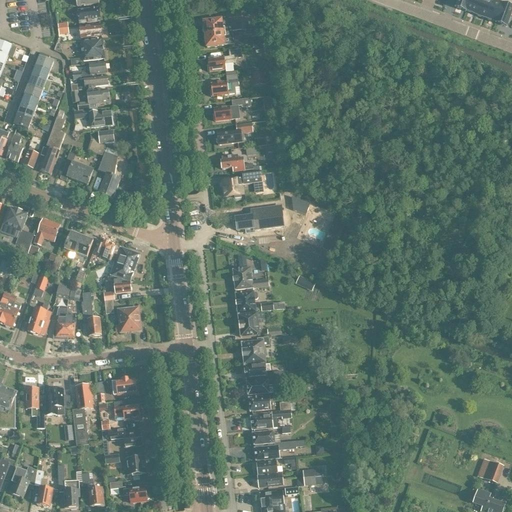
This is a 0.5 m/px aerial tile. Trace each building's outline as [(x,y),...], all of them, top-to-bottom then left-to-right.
[(457,0),(455,7),(466,11),(470,0),(457,0)] [(470,0),(466,11),(467,11),(476,14),(481,0),(470,0)] [(481,0),(476,14),(486,18),(493,0),(481,0)] [(493,0),(486,18),(496,21),(496,22),(504,0),(493,0)] [(511,2),(505,0),(504,0),(496,22),(507,26),(511,15),(511,2)] [(78,11),(80,24),(101,22),(99,9),(78,11)] [(203,21),(205,34),(233,31),(238,30),(245,29),(244,23),(226,25),(226,26),(223,26),(223,25),(224,25),(223,20),(222,21),(222,19),(203,21)] [(101,25),(80,27),(81,39),(103,36),(101,25)] [(233,31),(205,34),(206,47),(234,44),(233,31)] [(82,42),(84,62),(105,59),(103,39),(82,42)] [(0,52),(8,56),(12,46),(0,41),(0,52)] [(242,50),(230,51),(230,56),(208,59),(210,73),(226,71),(225,64),(236,62),(236,58),(243,57),(242,50)] [(0,63),(5,66),(8,56),(0,52),(0,63)] [(49,72),(53,62),(39,57),(36,66),(49,72)] [(90,72),(73,74),(74,80),(85,79),(93,78),(107,76),(107,73),(106,62),(89,64),(90,72)] [(46,81),(49,72),(36,66),(32,76),(46,81)] [(254,84),(267,83),(266,72),(253,74),(254,84)] [(211,84),(212,90),(211,90),(211,96),(213,96),(213,97),(221,96),(235,95),(234,88),(239,87),(237,75),(227,76),(227,82),(211,84)] [(46,81),(32,76),(29,85),(42,91),(48,93),(51,83),(46,81)] [(95,91),(94,87),(108,85),(107,76),(93,78),(85,79),(86,88),(87,88),(88,92),(95,91)] [(39,100),(42,91),(29,85),(25,95),(39,100)] [(95,91),(88,92),(89,101),(77,102),(79,112),(90,110),(90,109),(98,108),(98,104),(110,102),(109,90),(95,91)] [(25,95),(21,104),(35,110),(39,100),(25,95)] [(214,109),(215,114),(214,114),(214,121),(216,121),(216,122),(232,120),(231,112),(234,112),(234,113),(243,112),(243,108),(252,107),(251,99),(233,101),(233,107),(214,109)] [(21,104),(18,114),(32,119),(35,110),(21,104)] [(64,112),(60,111),(47,147),(49,147),(48,148),(45,156),(40,171),(51,175),(60,151),(59,151),(66,133),(61,132),(66,121),(62,119),(64,112)] [(77,112),(78,120),(90,118),(92,128),(113,126),(111,112),(106,113),(106,111),(97,112),(97,113),(90,113),(90,111),(77,112)] [(18,114),(14,124),(28,129),(32,119),(18,114)] [(218,139),(217,140),(217,143),(218,144),(218,145),(244,142),(243,133),(253,132),(252,123),(236,125),(237,131),(217,134),(218,139)] [(9,133),(0,129),(0,155),(1,156),(7,141),(2,139),(3,135),(7,137),(9,133)] [(90,146),(88,150),(91,151),(103,155),(105,148),(105,144),(115,142),(114,131),(91,134),(92,140),(90,146)] [(22,138),(15,136),(11,144),(12,145),(7,158),(18,163),(23,149),(18,147),(22,138)] [(39,155),(29,151),(23,165),(33,169),(39,155)] [(118,157),(105,153),(98,171),(106,175),(99,194),(113,199),(121,180),(114,177),(118,157)] [(237,155),(223,157),(223,161),(221,162),(221,163),(219,163),(220,168),(221,168),(222,170),(234,169),(234,172),(253,170),(253,164),(244,165),(243,159),(237,160),(237,155)] [(72,166),(66,164),(60,179),(67,181),(68,178),(88,185),(94,170),(73,163),(72,166)] [(223,182),(224,188),(223,189),(224,194),(225,194),(225,197),(235,195),(235,198),(242,197),(241,194),(243,194),(241,185),(262,182),(260,171),(240,174),(241,179),(223,182)] [(310,204),(292,197),(293,210),(306,215),(310,204)] [(281,206),(258,209),(261,230),(284,227),(284,226),(288,225),(287,220),(283,220),(281,206)] [(9,207),(0,232),(17,238),(20,230),(22,231),(28,214),(9,207)] [(236,221),(234,221),(235,229),(237,229),(237,231),(246,230),(247,233),(255,232),(255,231),(261,230),(258,209),(252,210),(253,216),(236,218),(236,221)] [(347,218),(337,213),(323,247),(333,251),(347,218)] [(44,238),(46,239),(55,242),(61,226),(43,219),(34,243),(41,246),(44,238)] [(33,235),(22,231),(17,244),(23,246),(23,249),(28,250),(29,248),(28,248),(33,235)] [(83,236),(71,232),(65,249),(71,252),(69,257),(74,259),(76,254),(83,236)] [(83,236),(76,254),(87,258),(94,241),(83,236)] [(109,260),(114,245),(102,240),(102,242),(98,241),(93,254),(97,255),(109,260)] [(131,282),(141,254),(114,245),(109,260),(115,262),(110,275),(131,282)] [(31,246),(28,254),(34,256),(37,247),(31,246)] [(240,270),(233,270),(235,291),(254,289),(254,288),(269,286),(268,280),(253,281),(251,268),(244,269),(242,257),(238,256),(240,270)] [(57,258),(51,272),(57,274),(63,260),(57,258)] [(0,268),(0,270),(5,273),(8,263),(3,261),(0,268)] [(88,270),(81,267),(76,281),(82,284),(88,270)] [(36,289),(42,275),(41,275),(41,274),(35,272),(31,282),(37,284),(36,288),(36,289)] [(42,275),(36,289),(45,292),(49,278),(42,275)] [(114,283),(116,293),(132,292),(131,282),(110,275),(111,281),(115,281),(115,283),(114,283)] [(300,276),(297,282),(303,284),(306,279),(300,276)] [(72,286),(61,283),(58,297),(68,300),(72,286)] [(72,288),(70,295),(80,297),(82,290),(72,288)] [(115,299),(114,292),(104,293),(105,300),(115,299)] [(236,294),(239,314),(257,312),(274,310),(273,303),(261,305),(261,306),(256,307),(255,299),(257,299),(258,298),(258,294),(256,292),(254,293),(254,292),(236,294)] [(13,302),(16,296),(7,293),(5,299),(9,300),(13,302)] [(84,303),(82,303),(84,322),(88,322),(90,337),(102,335),(100,318),(94,319),(91,293),(83,294),(84,303)] [(21,305),(13,302),(9,300),(6,306),(7,307),(0,323),(13,328),(19,312),(19,311),(21,305)] [(113,300),(105,301),(106,314),(114,313),(113,300)] [(42,309),(35,307),(28,331),(33,333),(34,335),(36,336),(38,334),(40,335),(41,335),(45,336),(50,321),(52,312),(47,311),(49,304),(44,303),(42,309)] [(139,308),(118,310),(121,333),(141,331),(139,308)] [(66,338),(67,310),(59,309),(57,318),(56,330),(54,330),(54,339),(63,339),(63,338),(66,338)] [(72,310),(67,310),(66,338),(68,338),(75,338),(76,315),(72,314),(72,310)] [(258,313),(239,315),(241,337),(260,335),(258,313)] [(266,362),(264,345),(270,345),(269,337),(257,338),(258,342),(242,343),(245,365),(266,362)] [(283,378),(283,371),(272,372),(272,373),(267,374),(267,371),(271,371),(270,363),(245,366),(247,379),(255,378),(255,381),(268,380),(280,378),(283,378)] [(0,429),(15,430),(16,398),(17,393),(1,386),(3,380),(0,378),(0,429)] [(120,395),(120,396),(136,394),(136,392),(137,390),(137,387),(136,386),(135,380),(129,380),(129,379),(121,380),(121,381),(113,382),(114,396),(120,395)] [(268,380),(255,381),(247,382),(248,395),(273,393),(272,385),(269,386),(268,380)] [(93,409),(92,401),(91,386),(89,387),(88,386),(85,386),(84,387),(76,388),(78,411),(73,412),(77,448),(89,447),(84,410),(93,409)] [(47,416),(58,417),(58,408),(64,407),(64,391),(62,391),(62,389),(56,389),(56,391),(51,391),(51,397),(47,397),(47,416)] [(39,390),(26,390),(26,410),(32,410),(32,417),(37,417),(37,429),(45,429),(45,402),(39,402),(39,390)] [(249,398),(250,412),(272,410),(271,400),(274,399),(274,396),(270,397),(270,396),(249,398)] [(280,402),(281,411),(281,412),(291,411),(291,410),(291,401),(280,402)] [(125,402),(114,403),(116,422),(124,421),(124,422),(134,421),(135,422),(139,422),(139,420),(140,420),(139,407),(126,408),(125,402)] [(281,411),(270,412),(271,415),(251,416),(252,430),(274,429),(273,418),(278,418),(278,417),(281,417),(291,415),(291,411),(281,412),(281,411)] [(124,429),(102,432),(103,440),(110,439),(110,442),(124,440),(125,448),(142,446),(142,445),(143,443),(143,440),(141,439),(140,434),(125,435),(124,429)] [(275,443),(280,443),(279,435),(274,436),(274,431),(254,433),(255,445),(275,443)] [(298,447),(298,442),(280,443),(275,443),(276,446),(255,448),(256,460),(280,458),(280,451),(297,449),(297,447),(298,447)] [(103,458),(104,465),(117,464),(116,456),(103,458)] [(295,457),(285,458),(286,464),(292,464),(292,470),(296,469),(295,457)] [(126,461),(122,462),(122,468),(127,468),(128,476),(145,474),(143,458),(126,460),(126,461)] [(0,489),(5,476),(10,478),(16,464),(6,460),(4,465),(0,463),(0,489)] [(279,474),(277,461),(257,463),(258,476),(279,474)] [(492,462),(485,480),(498,484),(504,467),(492,462)] [(58,466),(58,477),(59,494),(64,494),(65,510),(70,509),(71,511),(76,510),(76,509),(77,509),(76,498),(78,498),(78,483),(69,484),(69,483),(64,483),(64,477),(64,466),(58,466)] [(29,484),(34,486),(37,470),(36,470),(28,467),(27,472),(17,468),(12,482),(15,483),(13,487),(12,487),(10,492),(11,493),(11,494),(23,499),(29,484)] [(298,486),(323,483),(321,469),(296,472),(298,486)] [(44,471),(37,470),(34,486),(35,486),(40,487),(37,505),(43,506),(43,508),(46,509),(48,507),(49,507),(53,490),(46,488),(47,480),(43,480),(44,471)] [(335,470),(332,474),(332,477),(336,480),(341,480),(343,476),(343,473),(340,470),(335,470)] [(279,474),(258,476),(259,488),(283,486),(282,473),(279,474)] [(88,475),(82,476),(83,488),(88,487),(90,507),(96,507),(97,508),(100,508),(101,506),(103,506),(101,488),(93,489),(92,480),(89,481),(88,475)] [(116,483),(110,484),(111,490),(119,489),(120,497),(129,496),(130,504),(147,502),(147,501),(148,499),(148,495),(146,494),(146,489),(125,491),(125,487),(122,487),(122,482),(116,483)] [(299,489),(285,490),(286,497),(299,496),(299,489)] [(473,502),(482,506),(481,511),(484,511),(502,511),(505,505),(489,499),(491,494),(478,489),(477,491),(473,490),(470,500),(473,501),(473,502)] [(283,491),(260,494),(261,511),(278,511),(278,506),(284,505),(283,491)]
